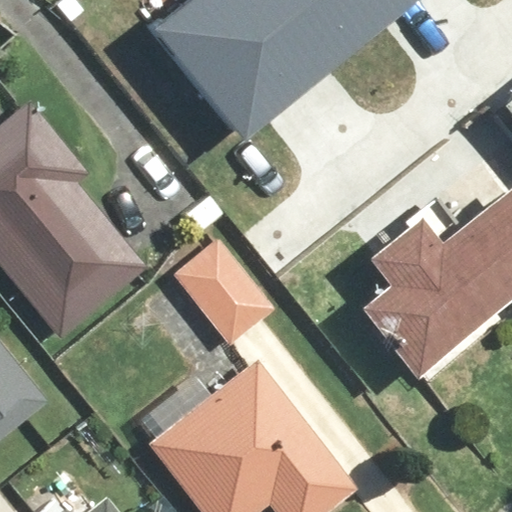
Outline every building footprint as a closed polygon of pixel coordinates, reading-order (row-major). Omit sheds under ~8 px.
[(373,0),(167,0),(150,14),(231,114),(373,0)] [(511,82),(491,100),(511,125),(511,82)] [(0,269),(57,337),(148,261),(130,239),(152,221),(123,186),(101,204),(14,100),(0,112),(0,269)] [(511,176),(450,225),(430,200),(362,254),(378,274),(351,297),(420,382),(479,334),(473,327),(509,298),(511,301),(511,176)] [(266,304),(210,239),(168,275),(224,340),(266,304)] [(0,436),(43,401),(0,349),(0,436)] [(148,435),(139,441),(194,511),(250,511),(262,503),(269,511),(323,511),(356,486),(252,354),(206,391),(193,374),(136,419),(148,435)] [(112,511),(97,493),(72,511),(68,511),(57,498),(39,511),(112,511)]
